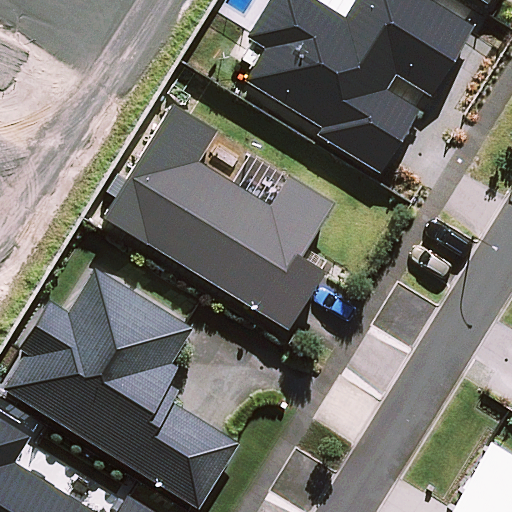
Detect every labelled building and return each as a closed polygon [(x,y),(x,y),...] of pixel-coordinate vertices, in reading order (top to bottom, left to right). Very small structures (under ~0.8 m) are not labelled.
[(316,135),(380,173),(417,112),(385,92),(395,76),(430,98),(473,28),(426,0),(270,0),(248,38),(264,48),(244,81),(321,128),(316,135)] [(217,132),(171,104),(101,216),(287,331),(324,272),(300,258),(334,203),(248,150),(230,181),(199,162),(217,132)] [(23,353),(1,388),(199,509),(239,443),(172,402),(179,390),(169,384),(178,369),(171,364),(192,330),(92,269),(65,312),(46,301),(17,349),(23,353)] [(0,420),(0,511),(154,511),(127,495),(117,511),(93,511),(14,462),(30,439),(0,420)] [(447,511),(511,511),(511,455),(489,442),(447,511)]
